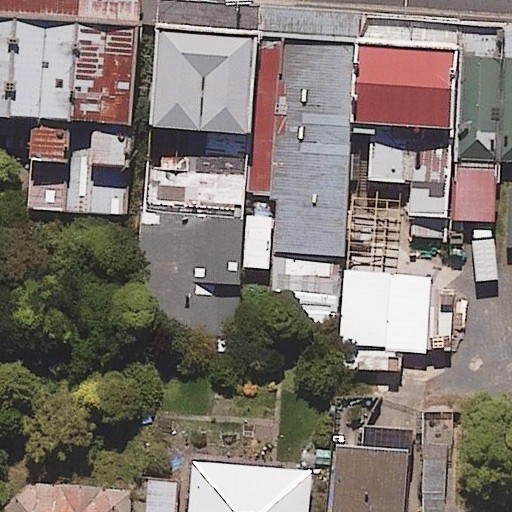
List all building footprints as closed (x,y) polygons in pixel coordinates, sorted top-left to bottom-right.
[(140,28),(0,18),(0,124),(70,130),(63,214),(127,218),(140,28)] [(257,40),(158,32),(135,329),(215,335),(219,289),(237,291),(257,40)] [(358,46),(282,41),(270,202),(277,202),(274,255),(342,260),(353,129),(358,46)] [(460,53),(358,46),(353,129),(372,131),(368,184),(411,187),(409,219),(449,221),(460,53)] [(511,58),(461,56),(456,160),(511,163),(511,58)] [(493,210),(497,165),(467,163),(464,207),(493,210)] [(424,349),(426,284),(388,283),(390,214),(347,213),(340,372),(403,374),(403,348),(424,349)] [(494,230),(468,229),(465,289),(491,290),(494,230)] [(402,511),(408,433),(359,430),(358,449),(336,448),(330,511),(402,511)] [(443,511),(446,446),(425,445),(422,511),(443,511)] [(306,511),(309,473),(191,465),(187,511),(306,511)] [(174,511),(177,483),(146,480),(144,511),(174,511)] [(127,511),(128,492),(15,487),(13,511),(127,511)]
